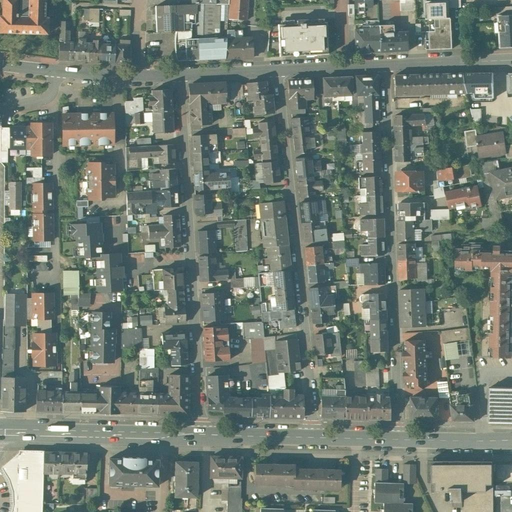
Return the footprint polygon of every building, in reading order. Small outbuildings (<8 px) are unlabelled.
[(2,0),(2,16),(0,15),(0,31),(18,32),(18,33),(27,34),(27,33),(47,34),(48,18),(45,17),(44,0),(2,0)] [(194,24),(182,24),(182,5),(155,7),(156,32),(175,32),(175,36),(174,40),(174,45),(174,49),(175,53),(175,56),(177,62),(224,59),(225,49),(219,49),(219,38),(219,32),(219,27),(214,27),(215,5),(215,0),(190,0),(191,4),(195,4),(194,24)] [(229,0),(228,19),(246,21),(247,0),(229,0)] [(415,0),(409,0),(399,0),(400,11),(415,11),(415,0)] [(448,1),(425,1),(426,20),(434,19),(451,19),(451,18),(449,18),(448,1)] [(191,4),(191,5),(182,5),(182,24),(194,24),(195,4),(191,4)] [(511,8),(511,7),(487,8),(488,18),(498,17),(498,16),(511,15),(511,8)] [(98,9),(88,9),(88,23),(98,23),(98,9)] [(501,25),(502,48),(511,46),(511,15),(498,16),(498,17),(499,25),(501,25)] [(451,19),(434,19),(435,28),(440,28),(440,31),(429,32),(430,50),(452,49),(451,19)] [(296,21),(297,24),(297,36),(302,35),(303,52),(328,51),(327,23),(308,23),(308,20),(296,21)] [(69,23),(60,22),(59,44),(69,44),(69,43),(69,23)] [(328,55),(328,51),(303,52),(302,35),(297,36),(297,24),(278,25),(279,57),(328,55)] [(369,26),(370,30),(355,30),(354,30),(355,54),(380,53),(380,52),(379,34),(379,26),(369,26)] [(242,31),(227,31),(226,39),(242,39),(242,31)] [(407,32),(393,33),(394,51),(408,51),(407,32)] [(393,33),(379,34),(380,52),(394,51),(393,33)] [(242,39),(226,39),(225,49),(224,59),(252,58),(251,38),(242,39)] [(129,41),(119,41),(119,45),(114,45),(114,63),(129,64),(129,41)] [(69,43),(69,44),(59,44),(58,60),(74,61),(75,43),(69,43)] [(88,44),(75,43),(74,61),(87,62),(88,44)] [(93,44),(88,44),(87,62),(101,62),(101,45),(93,44)] [(109,45),(101,45),(101,62),(114,63),(114,45),(109,45)] [(408,75),(393,76),(394,96),(467,93),(463,73),(445,74),(408,75)] [(494,73),(463,73),(467,93),(489,93),(494,93),(494,85),(494,73)] [(375,76),(355,77),(356,91),(356,95),(363,95),(376,94),(375,76)] [(336,78),(322,79),(323,97),(331,97),(332,101),(337,101),(336,78)] [(350,78),(336,78),(337,101),(343,100),(343,96),(350,96),(351,95),(351,92),(350,78)] [(311,79),(287,81),(288,98),(290,98),(290,109),(291,109),(301,109),(303,108),(303,97),(312,96),(311,79)] [(264,82),(247,84),(248,96),(249,101),(250,101),(250,100),(254,100),(255,115),(272,114),(271,101),(270,95),(265,96),(264,82)] [(241,83),(225,84),(226,99),(242,98),(242,96),(241,85),(241,83)] [(225,84),(191,85),(188,88),(189,104),(202,104),(226,102),(226,99),(225,84)] [(170,90),(151,91),(151,96),(149,97),(149,104),(152,104),(152,112),(171,111),(170,90)] [(376,94),(363,95),(365,123),(378,122),(376,94)] [(131,113),(131,124),(145,124),(145,97),(134,97),(134,100),(124,100),(124,113),(131,113)] [(202,104),(189,104),(190,125),(210,124),(210,111),(202,111),(202,104)] [(481,121),(481,109),(472,108),(472,121),(481,121)] [(171,111),(152,112),(153,132),(173,131),(171,111)] [(105,114),(62,115),(62,145),(69,145),(69,142),(74,142),(74,145),(80,145),(80,142),(88,142),(89,145),(98,145),(98,142),(103,142),(103,127),(104,127),(103,124),(105,124),(105,114)] [(425,114),(395,115),(395,126),(411,125),(426,125),(425,114)] [(308,116),(291,118),(293,135),(292,136),(308,134),(310,134),(308,116)] [(233,127),(244,127),(243,117),(232,118),(233,127)] [(273,122),(257,123),(257,127),(258,137),(259,141),(275,140),(273,122)] [(50,124),(31,124),(31,128),(25,128),(25,148),(31,148),(31,156),(50,155),(50,124)] [(411,125),(395,126),(395,145),(411,144),(411,137),(411,125)] [(17,128),(10,128),(9,149),(25,149),(25,148),(25,128),(17,128)] [(511,128),(490,139),(511,187),(511,128)] [(473,130),(436,134),(439,157),(475,153),(473,130)] [(378,132),(361,133),(361,145),(358,145),(359,153),(362,153),(379,152),(378,132)] [(423,133),(417,134),(417,137),(411,137),(411,144),(423,143),(423,133)] [(216,134),(191,136),(192,153),(207,152),(216,151),(216,134)] [(308,138),(308,134),(292,136),(292,137),(293,137),(294,152),(294,153),(309,151),(309,147),(318,146),(317,137),(308,138)] [(150,138),(136,139),(136,147),(140,147),(151,146),(150,138)] [(275,140),(259,141),(260,150),(261,156),(261,159),(277,157),(275,140)] [(423,143),(411,144),(412,151),(415,151),(416,156),(424,156),(423,143)] [(411,144),(395,145),(396,161),(412,161),(412,151),(411,144)] [(174,145),(157,146),(158,156),(158,164),(175,163),(174,145)] [(151,146),(140,147),(140,157),(158,156),(157,146),(151,146)] [(216,151),(207,152),(208,163),(220,163),(219,151),(216,151)] [(207,152),(192,153),(193,170),(208,169),(208,163),(207,152)] [(379,152),(362,153),(362,161),(363,172),(380,171),(379,152)] [(310,158),(296,159),(296,158),(295,159),(297,178),(312,177),(312,172),(320,171),(319,162),(311,163),(310,158)] [(277,160),(261,162),(263,182),(279,181),(277,160)] [(104,165),(102,163),(88,163),(88,167),(86,170),(86,174),(88,174),(91,176),(91,186),(89,188),(86,188),(86,193),(89,195),(89,199),(102,199),(105,197),(113,197),(113,165),(104,165)] [(470,165),(438,170),(440,180),(440,181),(452,178),(471,174),(470,165)] [(30,177),(31,183),(43,182),(43,167),(34,168),(34,177),(30,177)] [(175,169),(159,170),(159,173),(160,180),(176,179),(175,169)] [(208,169),(193,170),(194,190),(209,189),(209,174),(208,169)] [(423,171),(396,172),(397,191),(419,190),(419,189),(424,189),(423,171)] [(228,172),(209,174),(209,189),(230,187),(228,172)] [(380,176),(365,177),(365,189),(366,196),(381,196),(380,176)] [(312,177),(297,178),(299,196),(299,198),(314,196),(314,192),(323,191),(321,181),(313,182),(312,177)] [(452,178),(440,181),(440,180),(438,180),(439,187),(454,184),(452,178)] [(176,179),(160,180),(160,187),(160,191),(176,190),(176,179)] [(258,180),(249,181),(249,182),(250,189),(258,188),(258,180)] [(20,183),(10,183),(10,209),(20,209),(20,183)] [(51,184),(32,184),(33,210),(36,210),(36,214),(33,215),(34,241),(52,240),(51,214),(46,214),(46,209),(51,209),(51,184)] [(477,186),(446,192),(450,208),(455,207),(455,208),(477,208),(477,206),(481,206),(477,186)] [(176,190),(160,191),(160,195),(155,195),(156,203),(161,203),(161,206),(177,205),(176,190)] [(150,191),(141,192),(141,203),(151,203),(150,191)] [(220,193),(210,194),(210,203),(220,202),(220,193)] [(210,194),(194,195),(195,214),(204,214),(204,217),(221,216),(220,202),(210,203),(210,194)] [(381,196),(366,196),(366,214),(381,214),(381,196)] [(282,201),(259,203),(260,219),(283,217),(282,201)] [(322,201),(299,203),(301,223),(302,224),(318,222),(317,214),(323,213),(322,201)] [(425,203),(400,203),(400,215),(399,215),(399,220),(398,220),(398,221),(425,220),(425,203)] [(449,209),(430,210),(430,220),(431,220),(449,219),(449,209)] [(178,215),(162,216),(163,225),(163,231),(179,230),(178,215)] [(283,217),(267,219),(269,236),(270,243),(286,241),(283,217)] [(381,219),(367,220),(367,230),(367,238),(382,237),(381,219)] [(247,220),(233,222),(234,227),(235,252),(249,251),(247,220)] [(398,221),(398,240),(421,240),(421,231),(431,231),(431,220),(430,220),(425,220),(398,221)] [(318,222),(302,224),(304,242),(326,241),(326,240),(325,229),(318,229),(318,222)] [(77,257),(96,256),(101,256),(100,241),(101,241),(101,234),(100,234),(99,223),(70,225),(70,235),(76,235),(77,257)] [(179,230),(163,231),(164,238),(163,238),(164,247),(180,246),(179,230)] [(214,230),(197,231),(198,253),(215,252),(214,230)] [(343,234),(332,235),(333,242),(343,242),(343,234)] [(382,237),(367,238),(367,245),(368,256),(383,255),(382,237)] [(415,244),(399,244),(399,260),(415,260),(415,248),(415,244)] [(146,257),(156,257),(155,245),(146,245),(146,257)] [(286,245),(268,247),(269,258),(270,267),(288,266),(286,245)] [(500,246),(494,246),(494,253),(481,253),(481,245),(472,245),(472,247),(464,247),(464,249),(456,249),(455,269),(461,269),(461,270),(473,271),(473,269),(483,269),(483,265),(491,266),(491,271),(492,271),(490,352),(491,352),(491,357),(511,358),(511,349),(511,253),(501,253),(501,246),(500,246)] [(320,246),(304,247),(306,265),(322,263),(321,258),(320,246)] [(140,262),(140,253),(130,253),(130,262),(140,262)] [(101,256),(96,256),(98,291),(121,290),(120,277),(122,277),(121,268),(120,268),(119,254),(101,256)] [(199,272),(214,271),(214,256),(198,257),(199,272)] [(269,258),(261,259),(262,265),(264,265),(264,268),(270,267),(269,258)] [(415,260),(399,260),(400,280),(415,277),(415,276),(415,263),(415,260)] [(322,263),(306,265),(308,283),(324,281),(322,269),(322,263)] [(426,273),(425,263),(415,263),(415,276),(415,277),(415,281),(426,280),(426,273)] [(369,264),(360,264),(361,273),(364,273),(364,278),(369,278),(369,264)] [(383,264),(369,264),(369,278),(369,285),(384,284),(383,264)] [(180,268),(153,270),(151,270),(153,290),(160,290),(166,289),(182,288),(181,268),(180,268)] [(214,271),(199,272),(200,281),(227,279),(226,270),(214,271)] [(234,270),(226,270),(227,279),(230,279),(235,279),(235,278),(234,270)] [(289,270),(272,271),(273,280),(276,311),(293,310),(289,270)] [(272,271),(257,273),(258,282),(273,280),(272,271)] [(491,271),(482,271),(480,357),(491,357),(491,352),(490,352),(492,271),(491,271)] [(243,278),(235,278),(235,279),(230,279),(231,289),(244,288),(243,278)] [(78,281),(63,282),(63,295),(78,295),(78,281)] [(334,287),(309,289),(311,308),(326,306),(333,305),(332,297),(335,297),(334,287)] [(182,288),(166,289),(167,302),(164,302),(164,307),(183,306),(182,288)] [(423,288),(400,290),(401,303),(423,302),(423,288)] [(53,293),(36,294),(36,298),(26,298),(27,319),(36,319),(50,319),(53,319),(53,293)] [(93,293),(81,293),(81,306),(93,306),(93,293)] [(223,293),(201,294),(201,308),(220,307),(220,300),(224,300),(223,293)] [(384,294),(368,295),(369,309),(369,319),(385,319),(384,294)] [(13,295),(9,295),(6,297),(6,298),(3,298),(3,319),(2,337),(14,337),(14,329),(12,326),(12,325),(24,325),(24,299),(16,298),(15,298),(13,295)] [(368,295),(362,295),(359,297),(359,301),(362,303),(366,303),(366,309),(369,309),(368,295)] [(423,302),(401,303),(401,315),(424,314),(423,302)] [(333,305),(326,306),(327,315),(334,314),(333,305)] [(183,306),(164,307),(165,324),(184,323),(183,306)] [(326,306),(311,308),(313,324),(328,322),(327,315),(326,306)] [(220,307),(201,308),(202,321),(225,319),(224,314),(221,314),(220,307)] [(276,311),(269,312),(269,321),(277,320),(277,321),(278,321),(279,329),(295,327),(293,310),(276,311)] [(109,313),(92,312),(91,361),(112,362),(113,342),(114,330),(109,330),(109,313)] [(424,314),(401,315),(402,327),(425,326),(424,314)] [(154,325),(154,315),(141,315),(141,325),(154,325)] [(51,327),(50,319),(36,319),(37,328),(40,328),(40,327),(51,327)] [(385,319),(369,319),(369,323),(369,334),(369,340),(386,339),(385,319)] [(252,338),(263,337),(262,322),(242,323),(243,339),(252,338)] [(203,344),(228,343),(227,329),(220,329),(220,326),(202,328),(203,344)] [(468,328),(461,329),(463,341),(470,340),(468,328)] [(141,329),(121,330),(121,348),(140,349),(142,349),(141,329)] [(461,329),(455,330),(456,342),(463,341),(461,329)] [(448,330),(441,331),(442,344),(450,343),(448,330)] [(455,330),(448,330),(450,343),(456,342),(455,330)] [(185,332),(162,333),(163,348),(170,348),(186,347),(185,332)] [(51,333),(42,334),(41,334),(33,334),(33,343),(35,345),(35,354),(33,356),(34,366),(55,365),(54,333),(51,333)] [(328,333),(314,335),(316,355),(330,353),(328,334),(328,333)] [(338,333),(328,334),(330,353),(340,352),(338,333)] [(274,336),(263,338),(264,351),(275,350),(274,341),(274,336)] [(14,337),(2,337),(2,349),(11,349),(11,350),(14,350),(14,337)] [(264,351),(263,338),(263,337),(252,338),(254,364),(265,363),(264,351)] [(296,339),(274,341),(275,350),(278,373),(300,371),(296,339)] [(426,340),(405,341),(406,370),(404,370),(404,382),(410,382),(410,389),(411,389),(423,389),(423,386),(428,386),(426,358),(430,358),(429,351),(426,351),(426,340)] [(228,343),(203,344),(205,361),(229,360),(228,343)] [(186,347),(170,348),(172,365),(187,364),(186,347)] [(25,378),(10,377),(11,350),(11,349),(2,349),(1,411),(9,411),(16,411),(24,411),(25,378)] [(364,361),(355,361),(355,372),(364,372),(364,361)] [(146,368),(139,369),(138,393),(152,394),(153,368),(146,368)] [(188,375),(169,375),(169,394),(157,394),(156,414),(187,415),(188,375)] [(227,376),(206,377),(207,398),(208,398),(228,398),(227,376)] [(334,380),(320,381),(321,391),(344,390),(343,379),(334,379),(334,380)] [(119,387),(99,386),(99,392),(87,392),(81,392),(81,412),(87,412),(99,413),(119,414),(119,393),(119,387)] [(511,388),(490,388),(489,422),(511,422),(511,388)] [(292,389),(284,389),(284,390),(275,389),(275,396),(270,395),(269,417),(302,417),(302,396),(292,396),(292,389)] [(423,389),(411,389),(411,397),(423,397),(423,389)] [(62,391),(36,390),(35,411),(62,412),(62,392),(62,391)] [(459,391),(449,392),(451,405),(472,405),(470,394),(459,395),(459,391)] [(70,392),(62,392),(62,412),(81,412),(81,392),(76,392),(70,392)] [(138,393),(119,393),(119,413),(137,413),(138,393)] [(152,394),(138,393),(137,413),(156,414),(157,394),(152,394)] [(381,394),(374,394),(374,397),(367,397),(367,419),(389,420),(388,397),(381,397),(381,394)] [(270,395),(261,395),(261,399),(251,399),(250,416),(269,417),(270,395)] [(344,397),(321,397),(320,418),(344,418),(344,397)] [(367,397),(355,397),(344,397),(344,418),(367,419),(367,397)] [(423,397),(411,397),(410,420),(418,420),(428,420),(437,420),(437,398),(423,397)] [(228,398),(208,398),(208,409),(223,409),(223,415),(250,416),(251,399),(228,398)] [(472,405),(451,405),(453,421),(454,421),(473,421),(473,422),(474,422),(472,405)] [(13,505),(11,511),(41,511),(43,473),(43,452),(8,451),(8,453),(2,468),(9,479),(13,492),(13,504),(13,505)] [(59,453),(43,452),(43,473),(59,473),(59,453)] [(86,453),(59,453),(59,473),(72,474),(85,474),(86,453)] [(241,457),(210,456),(210,477),(227,477),(240,478),(241,457)] [(145,458),(122,457),(122,459),(109,458),(108,485),(157,486),(158,460),(145,459),(145,458)] [(197,462),(174,462),(174,497),(196,497),(197,462)] [(415,465),(403,464),(402,483),(414,484),(415,465)] [(493,464),(432,464),(432,491),(452,491),(452,501),(462,501),(462,491),(487,491),(487,485),(493,485),(493,464)] [(293,482),(293,470),(293,466),(254,465),(254,474),(258,474),(257,483),(253,482),(253,483),(285,484),(285,482),(293,482)] [(386,469),(374,469),(374,483),(386,483),(386,469)] [(293,470),(293,482),(293,488),(301,488),(301,486),(308,487),(308,488),(338,489),(339,472),(293,470)] [(240,478),(227,477),(227,498),(239,499),(239,498),(240,478)] [(383,503),(401,503),(402,483),(386,483),(374,483),(373,503),(383,503)] [(487,491),(462,491),(462,501),(461,511),(492,511),(493,485),(487,485),(487,491)] [(97,489),(86,488),(86,499),(97,500),(97,489)] [(239,499),(227,498),(226,511),(240,511),(241,498),(239,498),(239,499)] [(411,511),(411,503),(401,503),(383,503),(382,511),(411,511)]
